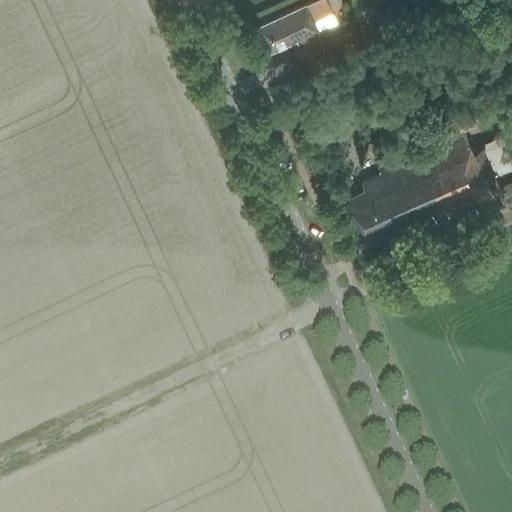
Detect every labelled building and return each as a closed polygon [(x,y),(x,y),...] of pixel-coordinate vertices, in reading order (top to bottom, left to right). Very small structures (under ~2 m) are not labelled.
[(327,0),(310,0),(259,24),(270,50),(296,38),(298,41),(319,32),(314,19),(333,10),(327,0)] [(399,6),(378,16),(383,27),(404,17),(399,6)] [(354,28),(324,41),(331,56),(360,43),(354,28)] [(386,93),(400,91),(398,73),(383,75),(386,93)] [(455,135),(465,131),(499,116),(488,92),(445,111),(455,135)] [(484,139),(471,144),(465,131),(455,135),(430,146),(430,145),(387,164),(390,169),(362,181),(366,188),(347,196),(366,239),(390,229),(395,241),(437,222),(431,209),(443,204),(449,217),(494,196),(485,176),(498,171),(484,139)] [(375,158),(380,147),(369,142),(364,153),(375,158)] [(511,179),(501,183),(508,202),(511,200),(511,179)]
